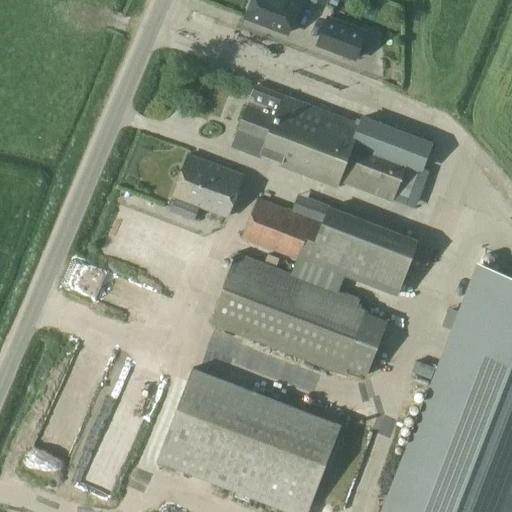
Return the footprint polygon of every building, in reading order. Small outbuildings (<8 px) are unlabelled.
[(250,0),(244,17),(287,33),(300,0),(298,0),(250,0)] [(365,32),(327,18),(317,44),(355,59),(365,32)] [(255,86),(231,146),(231,145),(260,157),(264,150),(380,196),(402,205),(420,165),(354,139),(358,127),(255,86)] [(409,94),(404,103),(426,115),(431,106),(409,94)] [(195,165),(185,195),(232,214),(245,184),(195,165)] [(316,225),(255,200),(243,232),(393,289),(410,242),(322,208),(316,225)] [(422,241),(415,259),(425,263),(432,245),(422,241)] [(368,374),(387,322),(354,310),(358,297),(235,252),(208,323),(343,375),(345,365),(368,374)] [(511,511),(511,274),(478,261),(380,511),(511,511)] [(75,273),(73,285),(92,289),(94,277),(75,273)] [(439,305),(432,323),(442,327),(449,309),(439,305)] [(74,338),(63,371),(64,371),(58,390),(87,399),(93,380),(112,386),(116,373),(125,376),(132,356),(74,338)] [(283,511),(309,511),(342,427),(192,369),(156,463),(283,511)]
